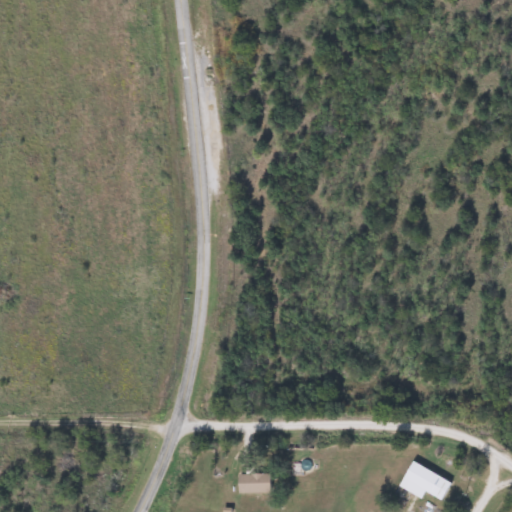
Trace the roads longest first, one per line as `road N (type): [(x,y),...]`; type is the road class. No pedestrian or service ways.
road 1 (tertiary): [(139,511),(177,428),(202,299),(182,0)]
road 2 (residential): [(511,473),(460,436),(177,428)]
road 3 (residential): [(177,428),(0,423)]
